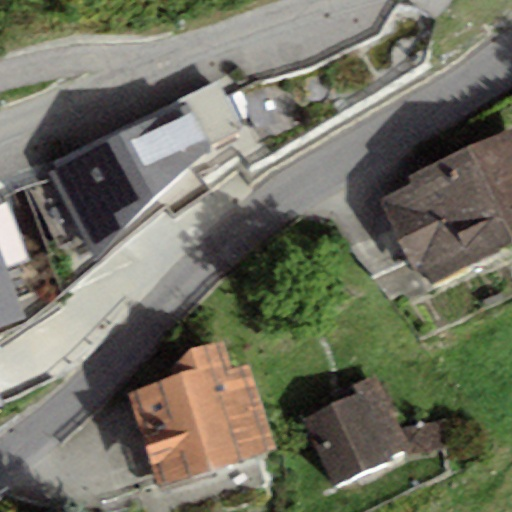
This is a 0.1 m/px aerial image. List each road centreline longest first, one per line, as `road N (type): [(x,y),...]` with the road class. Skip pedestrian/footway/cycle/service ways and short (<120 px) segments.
road 1 (residential): [(0,462),(273,202),(511,56)]
road 2 (residential): [(0,128),(149,63),(328,0)]
road 3 (track): [(149,63),(94,57),(0,76)]
